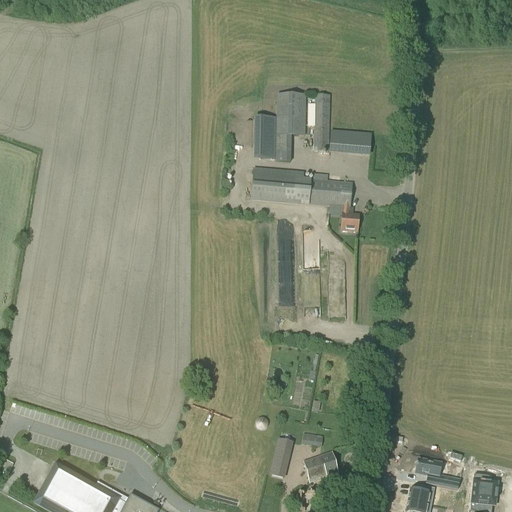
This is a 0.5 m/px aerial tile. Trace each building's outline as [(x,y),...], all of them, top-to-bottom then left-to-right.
[(276,119),(275,162),(275,163),(290,164),(291,138),(305,138),(305,97),(276,96),(276,119)] [(329,153),(330,97),(315,97),(313,153),(329,153)] [(314,127),(313,105),(306,105),(306,127),(314,127)] [(253,118),(253,161),(275,162),(276,119),(253,118)] [(369,156),(370,136),(350,134),(349,154),(369,156)] [(312,182),(302,181),(303,176),(253,171),(251,202),(343,210),(343,216),(341,233),(357,234),(359,217),(352,216),(353,210),(349,210),(351,185),(327,183),(327,178),(313,177),(312,182)] [(313,448),(316,431),(304,430),(301,446),(313,448)] [(275,439),(268,476),(283,479),(291,442),(275,439)] [(328,482),(338,479),(331,455),(303,463),(310,485),(327,479),(328,482)] [(447,467),(417,461),(415,475),(444,480),(447,467)] [(121,511),(127,501),(97,485),(94,489),(54,468),(33,506),(44,511),(121,511)] [(474,476),(472,493),(496,496),(497,484),(491,484),(491,480),(485,477),(474,476)] [(415,492),(410,491),(407,503),(431,507),(433,495),(429,495),(430,489),(417,486),(415,492)] [(472,493),(470,511),(472,511),(483,511),(484,507),(494,508),(496,496),(472,493)] [(429,511),(431,507),(407,503),(405,511),(429,511)]
